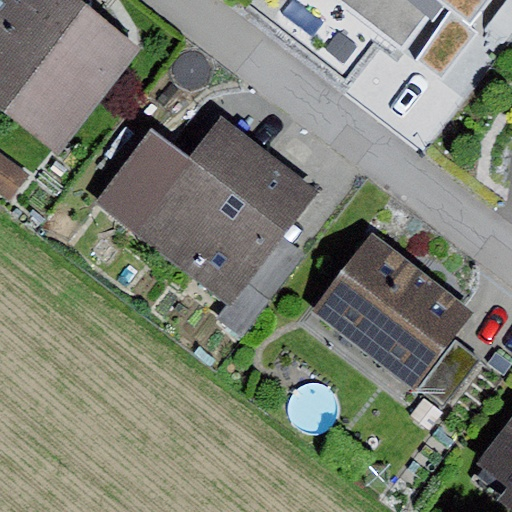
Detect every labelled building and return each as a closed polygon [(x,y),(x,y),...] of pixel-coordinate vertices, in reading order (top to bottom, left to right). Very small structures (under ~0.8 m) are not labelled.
[(139,48),(75,0),(0,0),(0,112),(57,156),(139,48)] [(448,0),(339,0),(404,49),(429,15),(434,19),(448,0)] [(499,0),(467,0),(464,4),(489,23),(504,3),(499,0)] [(464,4),(463,3),(424,52),(451,73),(489,23),(464,4)] [(321,195),(223,120),(190,161),(150,130),(93,202),(231,310),(285,241),(321,195)] [(29,176),(0,154),(0,195),(9,203),(29,176)] [(475,312),(374,235),(316,310),(417,387),(419,384),(454,339),(475,312)] [(304,255),(285,241),(231,310),(222,322),(242,337),(304,255)] [(482,360),(454,339),(419,384),(447,406),(482,360)] [(442,413),(424,400),(410,417),(429,431),(442,413)] [(511,511),(511,420),(478,464),(509,487),(498,502),(510,511),(511,511)]
